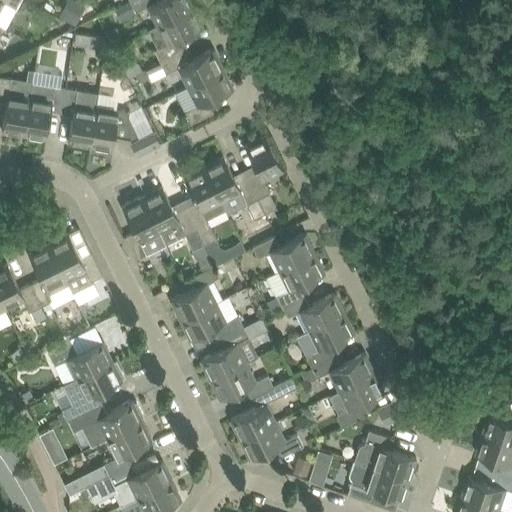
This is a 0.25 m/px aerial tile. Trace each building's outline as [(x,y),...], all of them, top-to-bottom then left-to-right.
[(16,7),(19,0),(0,0),(0,8),(4,1),(16,7)] [(77,0),(74,0),(66,16),(79,23),(88,6),(77,0)] [(130,0),(135,9),(148,3),(157,23),(193,5),(190,0),(130,0)] [(178,38),(203,25),(193,5),(157,23),(158,23),(149,27),(163,58),(183,49),(178,38)] [(188,59),(183,49),(163,58),(160,60),(161,61),(166,71),(178,65),(188,85),(223,67),(214,47),(188,59)] [(233,87),(223,67),(188,85),(197,104),(185,110),(191,121),(214,110),(208,99),(233,87)] [(0,74),(0,100),(7,101),(2,129),(24,133),(32,83),(11,80),(12,76),(0,74)] [(51,109),(62,110),(66,86),(33,80),(32,83),(24,133),(46,137),(51,109)] [(96,104),(99,91),(66,86),(62,110),(73,112),(68,140),(90,144),(96,104)] [(129,110),(127,122),(131,122),(131,139),(153,127),(141,102),(130,108),(128,108),(128,110),(129,110)] [(127,122),(129,110),(128,110),(96,104),(90,144),(92,144),(92,148),(109,151),(109,147),(112,147),(116,120),(127,122)] [(153,127),(131,139),(138,153),(160,142),(153,127)] [(283,169),(265,133),(245,143),(257,168),(246,174),(265,211),(277,206),(263,178),(283,169)] [(265,211),(246,174),(236,179),(223,154),(203,164),(225,208),(227,212),(247,202),(254,217),(265,211)] [(225,208),(203,164),(183,173),(196,199),(185,204),(204,242),(215,237),(205,218),(225,208)] [(204,242),(185,204),(174,209),(162,184),(142,194),(166,242),(186,232),(194,247),(204,242)] [(166,242),(142,194),(122,204),(135,229),(124,234),(135,257),(166,242)] [(68,231),(48,240),(69,283),(73,291),(74,290),(73,289),(92,280),(92,281),(93,280),(92,279),(103,273),(92,251),(81,256),(68,231)] [(275,233),(257,242),(252,244),(258,255),(270,249),(279,269),(315,251),(305,231),(280,243),(275,233)] [(53,298),(50,293),(69,283),(48,240),(29,250),(41,276),(30,281),(42,304),(53,298)] [(325,271),(315,251),(279,269),(289,288),(277,294),(282,304),(305,293),(300,283),(325,271)] [(7,261),(0,264),(0,296),(5,307),(24,297),(30,310),(42,304),(30,281),(19,286),(7,261)] [(180,318),(217,300),(207,280),(219,274),(214,264),(191,275),(196,285),(171,297),(180,318)] [(310,303),(305,293),(282,304),(287,315),(299,309),(309,328),(345,311),(335,291),(310,303)] [(221,335),(243,324),(238,313),(226,319),(217,300),(180,318),(189,338),(217,325),(221,335)] [(309,328),(319,347),(306,354),(312,364),(335,353),(330,343),(355,330),(345,311),(309,328)] [(249,334),(243,324),(221,335),(226,345),(200,357),(210,377),(246,359),(237,340),(249,334)] [(72,341),(54,350),(49,352),(55,363),(67,357),(77,376),(112,358),(102,339),(77,351),(72,341)] [(312,364),(317,375),(329,369),(339,388),(375,370),(365,350),(340,363),(335,353),(312,364)] [(117,359),(113,360),(112,358),(77,376),(65,382),(74,401),(63,407),(68,418),(102,401),(97,391),(122,378),(121,376),(124,374),(117,359)] [(250,395),(273,383),(268,373),(256,379),(246,359),(210,377),(220,397),(245,385),(250,395)] [(359,403),(385,390),(375,370),(339,388),(329,393),(338,412),(336,413),(342,424),(364,413),(359,403)] [(240,437),(276,419),(266,400),(297,385),(292,375),(273,384),(273,383),(250,395),(255,405),(230,417),(240,437)] [(102,401),(68,418),(74,428),(82,424),(91,444),(107,436),(106,436),(142,418),(141,416),(144,414),(137,399),(134,401),(132,398),(107,411),(102,401)] [(386,424),(400,418),(392,400),(378,407),(386,424)] [(511,417),(491,410),(484,431),(511,440),(511,417)] [(104,461),(64,481),(69,491),(109,472),(132,461),(127,451),(152,438),(142,418),(106,436),(107,436),(116,455),(104,461)] [(303,443),(298,432),(285,438),(276,419),(240,437),(250,457),(275,444),(280,455),(303,443)] [(369,428),(364,443),(361,442),(359,444),(355,458),(409,477),(416,456),(390,447),(393,436),(369,428)] [(511,440),(484,431),(477,452),(503,461),(500,472),(511,475),(511,440)] [(109,473),(87,484),(95,500),(121,488),(127,500),(172,478),(162,458),(137,471),(132,461),(109,472),(109,473)] [(402,498),(409,477),(355,458),(350,472),(351,475),(353,477),(348,491),(372,499),(376,489),(402,498)] [(511,488),(511,475),(500,472),(496,482),(470,473),(463,494),(500,507),(507,487),(511,488)] [(127,500),(122,503),(126,511),(157,511),(157,510),(182,498),(172,478),(127,500)] [(511,511),(511,510),(500,507),(463,494),(456,511),(511,511)]
